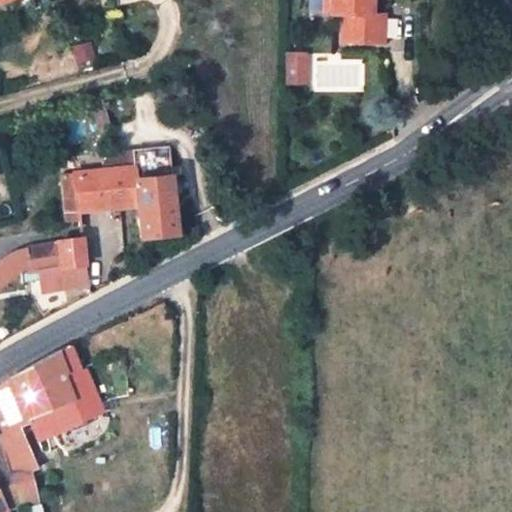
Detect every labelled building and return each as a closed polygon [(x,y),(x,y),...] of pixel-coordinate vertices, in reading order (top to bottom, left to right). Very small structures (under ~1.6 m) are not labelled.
[(329,0),(330,14),(341,14),(341,41),(383,42),(384,15),(370,15),(370,0),(329,0)] [(466,31),(450,31),(450,48),(466,48),(466,31)] [(91,45),(76,50),(80,64),(95,60),(91,45)] [(128,90),(102,98),(105,110),(110,124),(135,117),(128,90)] [(95,113),(105,110),(102,98),(91,100),(95,113)] [(63,223),(76,222),(75,213),(127,207),(135,207),(137,219),(139,240),(175,235),(165,149),(105,155),(106,164),(106,171),(86,173),(73,174),(60,176),(63,223)] [(85,166),(86,173),(106,171),(106,164),(85,166)] [(128,220),(137,219),(135,207),(127,207),(128,220)] [(81,240),(56,243),(23,247),(27,272),(57,268),(84,265),(81,240)] [(84,265),(57,268),(60,289),(88,285),(84,265)] [(68,379),(81,372),(70,348),(56,355),(68,379)] [(21,432),(31,429),(74,405),(62,381),(68,379),(56,355),(10,380),(0,387),(0,457),(3,467),(23,456),(21,432)] [(95,404),(81,372),(68,379),(62,381),(74,405),(31,429),(35,438),(95,404)] [(23,456),(3,467),(5,477),(13,505),(33,499),(23,456)] [(0,479),(0,509),(13,505),(5,477),(0,479)]
